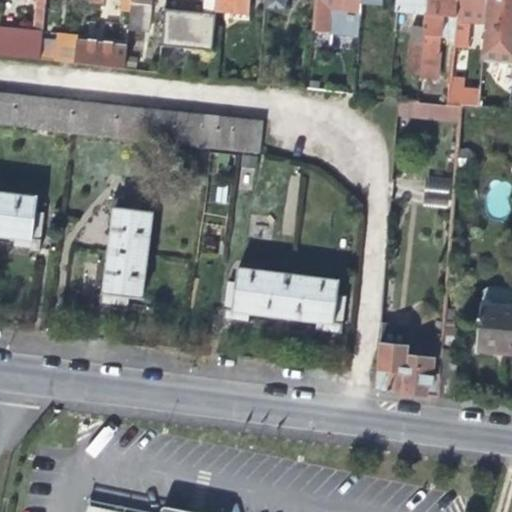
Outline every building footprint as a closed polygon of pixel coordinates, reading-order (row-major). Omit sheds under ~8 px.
[(0,57),(38,61),(43,3),(43,0),(26,0),(24,21),(33,22),(32,33),(0,29),(0,57)] [(79,0),(79,14),(92,15),(94,0),(79,0)] [(151,0),(130,0),(127,28),(147,31),(151,0)] [(162,0),(162,10),(159,46),(210,52),(213,12),(201,11),(202,0),(162,0)] [(214,0),(202,0),(201,11),(213,12),(213,9),(214,0)] [(247,0),(214,0),(213,9),(227,11),(227,17),(246,20),(247,0)] [(357,35),(358,26),(360,2),(360,0),(313,0),(313,2),(311,31),(357,35)] [(396,0),(395,9),(413,11),(426,12),(427,0),(396,0)] [(440,16),(454,18),(455,0),(427,0),(426,12),(425,28),(424,35),(438,36),(440,16)] [(468,19),(484,21),(486,0),(455,0),(454,18),(448,79),(447,90),(461,91),(468,19)] [(511,69),(511,0),(486,0),(484,21),(477,109),(508,112),(510,99),(510,97),(495,95),(498,68),(511,69)] [(369,27),(371,3),(360,2),(358,26),(369,27)] [(413,11),(412,27),(425,28),(426,12),(413,11)] [(424,35),(425,28),(412,27),(406,101),(418,102),(420,77),(424,35)] [(76,39),(75,46),(74,65),(123,70),(125,46),(76,39)] [(60,64),(74,65),(75,46),(62,45),(60,64)] [(448,79),(420,77),(418,102),(418,104),(445,106),(447,90),(448,79)] [(0,125),(12,127),(15,96),(1,94),(0,100),(0,125)] [(26,128),(30,97),(15,96),(12,127),(26,128)] [(41,130),(44,99),(30,97),(26,128),(41,130)] [(55,132),(58,100),(44,99),(41,130),(55,132)] [(69,133),(72,102),(58,100),(55,132),(69,133)] [(86,135),(89,104),(72,102),(69,133),(86,135)] [(418,104),(398,102),(397,117),(457,124),(458,108),(445,106),(418,104)] [(98,136),(101,105),(89,104),(86,135),(98,136)] [(113,138),(116,107),(101,105),(98,136),(113,138)] [(126,139),(129,108),(116,107),(113,138),(126,139)] [(141,141),(144,110),(129,108),(126,139),(141,141)] [(155,142),(159,111),(144,110),(141,141),(155,142)] [(174,113),(159,111),(155,142),(170,144),(174,113)] [(185,146),(188,114),(174,113),(170,144),(185,146)] [(199,147),(202,116),(188,114),(185,146),(199,147)] [(213,149),(216,117),(202,116),(199,147),(213,149)] [(229,150),(232,119),(216,117),(213,149),(229,150)] [(244,152),(247,121),(232,119),(229,150),(244,152)] [(262,123),(247,121),(244,152),(259,154),(262,123)] [(426,177),(424,204),(448,205),(449,178),(426,177)] [(37,199),(0,194),(0,241),(4,242),(14,243),(13,245),(38,248),(43,214),(35,213),(37,199)] [(113,211),(109,251),(147,256),(153,214),(160,215),(161,207),(139,204),(139,201),(121,200),(122,196),(111,195),(111,200),(109,210),(113,211)] [(142,299),(147,256),(109,251),(104,290),(100,289),(98,306),(108,307),(109,303),(114,304),(126,306),(126,303),(148,307),(149,301),(142,299)] [(276,317),(282,317),(287,275),(235,268),(233,285),(225,284),(221,319),(237,321),(248,322),(248,320),(275,324),(276,317)] [(337,281),(287,275),(282,317),(290,318),(289,325),(302,327),(316,329),(315,331),(341,334),(345,298),(336,297),(337,281)] [(480,305),(511,307),(511,291),(508,289),(489,287),(481,291),(480,305)] [(511,307),(480,305),(476,349),(495,351),(511,352),(511,307)] [(454,308),(445,308),(444,320),(453,320),(454,308)] [(466,322),(453,320),(444,320),(441,352),(437,397),(452,398),(456,350),(463,351),(466,322)] [(380,332),(376,375),(406,378),(409,349),(410,335),(380,332)] [(441,352),(409,349),(406,378),(405,394),(428,396),(437,397),(441,352)] [(405,394),(406,378),(376,375),(375,391),(405,394)] [(132,511),(87,502),(84,511),(132,511)]
